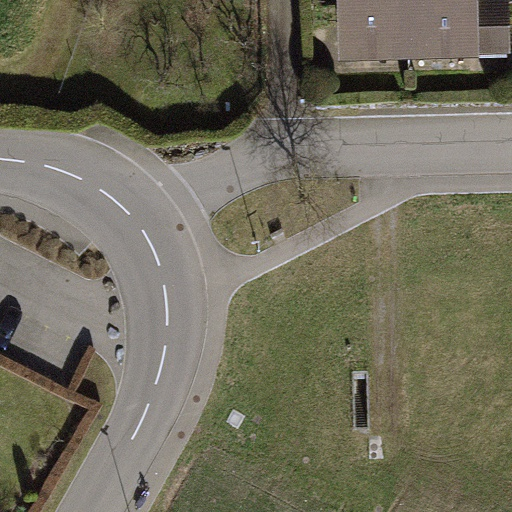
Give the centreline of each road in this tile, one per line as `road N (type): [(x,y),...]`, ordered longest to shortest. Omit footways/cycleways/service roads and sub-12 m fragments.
road 1 (residential): [(511,147),(319,151),(122,203)]
road 2 (residential): [(95,511),(143,436),(170,347),(164,267),(122,203)]
road 3 (residential): [(122,203),(25,165),(0,165)]
